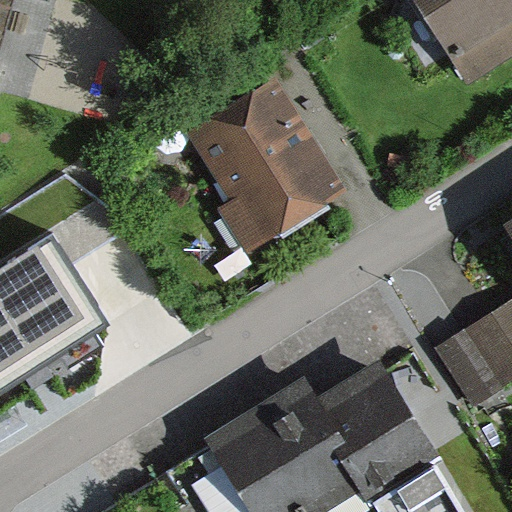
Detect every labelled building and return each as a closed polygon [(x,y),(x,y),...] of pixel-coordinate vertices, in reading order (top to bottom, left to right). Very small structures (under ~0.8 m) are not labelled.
[(0,0),(0,52),(14,0),(0,0)] [(511,63),(511,0),(417,0),(474,88),(511,63)] [(0,138),(17,80),(0,75),(0,138)] [(351,196),(282,85),(194,139),(263,251),(351,196)] [(511,310),(459,345),(495,402),(511,391),(511,310)] [(0,326),(0,409),(37,387),(0,326)] [(451,460),(391,368),(333,406),(315,378),(214,444),(229,466),(197,487),(213,511),(338,511),(388,480),(398,494),(451,460)]
